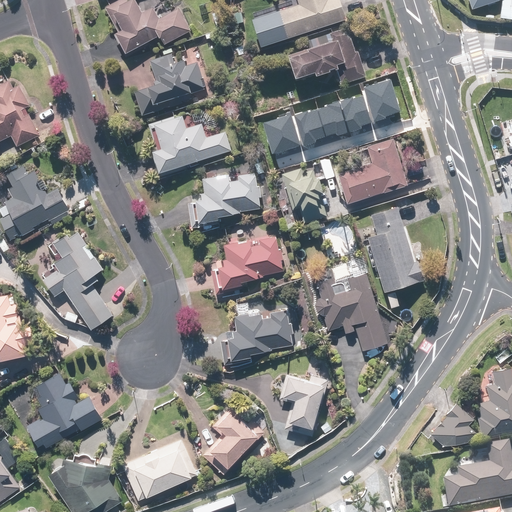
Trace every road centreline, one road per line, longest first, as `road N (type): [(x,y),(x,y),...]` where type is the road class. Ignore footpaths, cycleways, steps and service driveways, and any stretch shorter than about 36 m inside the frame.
road 1 (residential): [(46,6),(96,156),(164,300),(148,357)]
road 2 (secondary): [(475,281),(446,337),(366,445),(282,496),(237,511)]
road 3 (secondary): [(429,65),(478,227),(475,281)]
